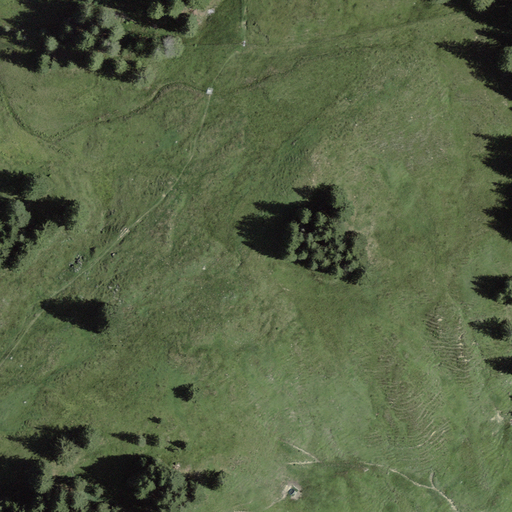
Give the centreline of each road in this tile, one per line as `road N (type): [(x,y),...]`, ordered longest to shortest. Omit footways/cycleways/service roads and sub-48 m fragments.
road 1 (track): [(54,310),(459,511)]
road 2 (track): [(0,368),(155,203),(238,47),(246,0)]
